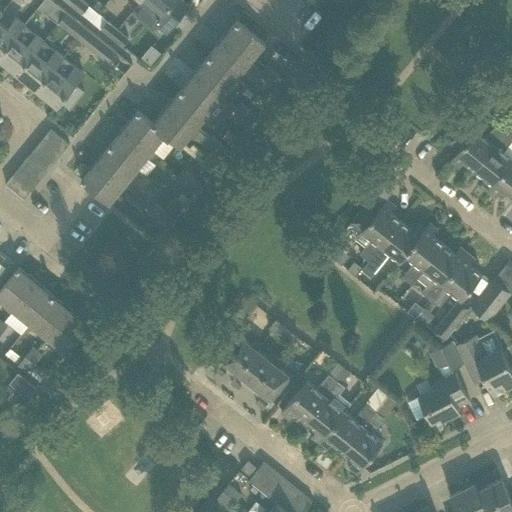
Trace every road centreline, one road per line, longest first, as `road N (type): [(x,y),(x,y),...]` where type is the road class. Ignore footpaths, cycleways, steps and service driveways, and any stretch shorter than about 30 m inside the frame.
road 1 (residential): [(347,511),(190,388)]
road 2 (unclassified): [(357,511),(511,431)]
road 3 (residential): [(511,247),(394,153)]
road 4 (residential): [(87,190),(44,239),(0,203)]
